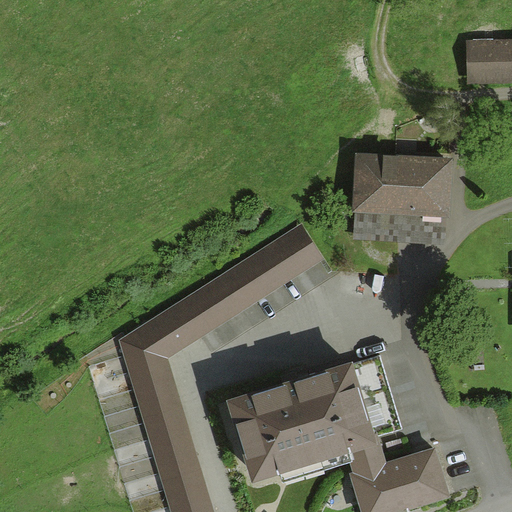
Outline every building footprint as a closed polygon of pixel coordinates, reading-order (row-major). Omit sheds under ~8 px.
[(511,84),(511,47),(463,49),(463,85),(511,84)] [(440,239),(444,164),(362,160),(358,235),(440,239)] [(302,222),(120,338),(172,511),(215,511),(169,356),(324,257),(302,222)] [(379,434),(353,351),(228,389),(254,473),(351,442),(379,434)] [(363,511),(378,511),(450,490),(435,443),(386,458),(379,434),(351,442),(355,455),(350,456),(354,468),(350,469),(363,511)]
